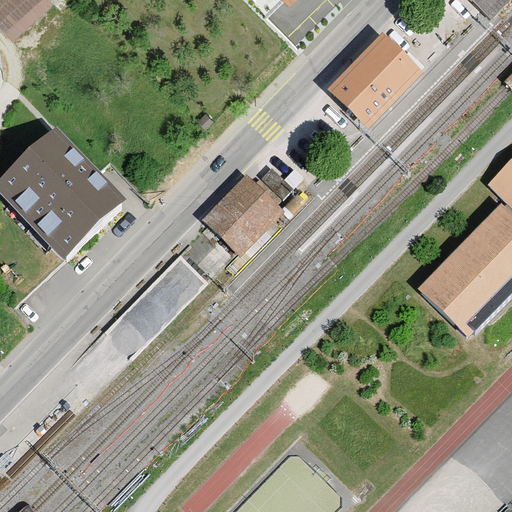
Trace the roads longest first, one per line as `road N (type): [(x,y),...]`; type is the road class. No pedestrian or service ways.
road 1 (tertiary): [(0,404),(383,0)]
road 2 (residential): [(146,511),(294,349),(511,131)]
